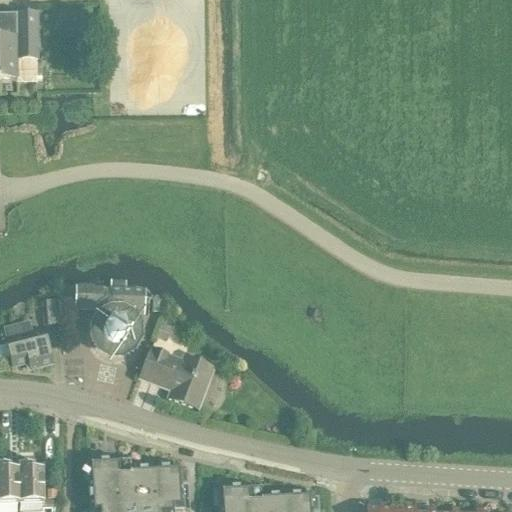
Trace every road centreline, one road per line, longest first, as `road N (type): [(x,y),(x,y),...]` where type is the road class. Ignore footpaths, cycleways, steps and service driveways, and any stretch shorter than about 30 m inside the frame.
road 1 (tertiary): [(347,472),(0,394)]
road 2 (tertiary): [(347,472),(511,483)]
